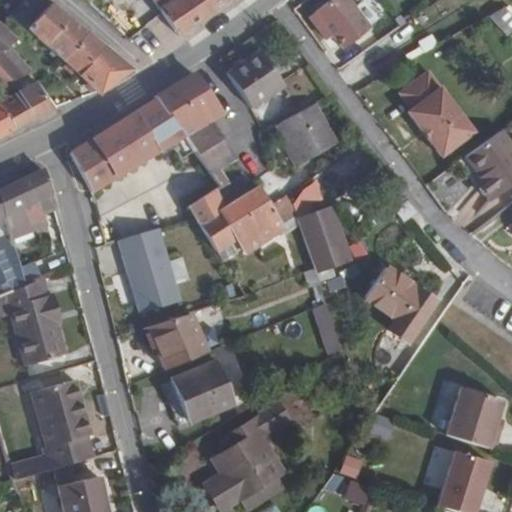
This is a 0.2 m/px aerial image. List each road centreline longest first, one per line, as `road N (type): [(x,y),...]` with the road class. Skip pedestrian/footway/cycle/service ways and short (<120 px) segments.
road 1 (residential): [(145,511),(52,139)]
road 2 (residential): [(511,286),(421,206),(275,0)]
road 3 (residential): [(158,75),(269,0)]
road 4 (residential): [(52,139),(158,75)]
